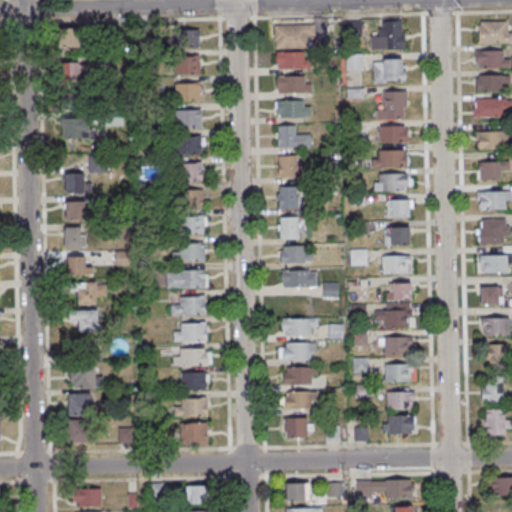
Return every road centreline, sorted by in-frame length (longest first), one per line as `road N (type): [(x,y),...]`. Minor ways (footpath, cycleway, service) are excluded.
road 1 (residential): [(35,511),(21,0)]
road 2 (residential): [(511,457),(0,468)]
road 3 (residential): [(449,511),(438,1)]
road 4 (residential): [(247,511),(234,6)]
road 5 (residential): [(478,0),(0,11)]
